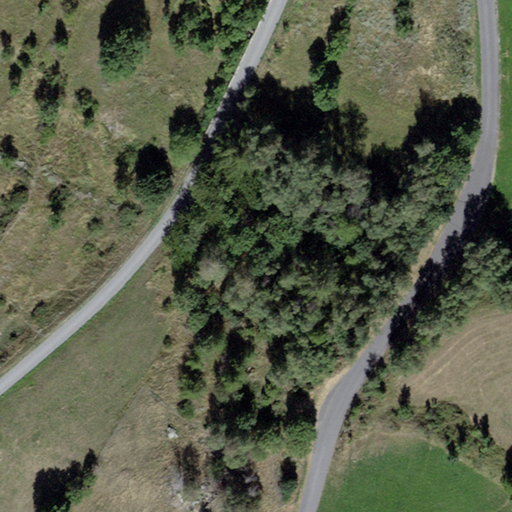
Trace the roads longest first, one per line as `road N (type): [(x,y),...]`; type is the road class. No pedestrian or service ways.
road 1 (unclassified): [(300,511),(336,384),(436,244),(481,141),(489,68),(484,0)]
road 2 (unclassified): [(280,0),(177,213),(96,309),(0,390)]
